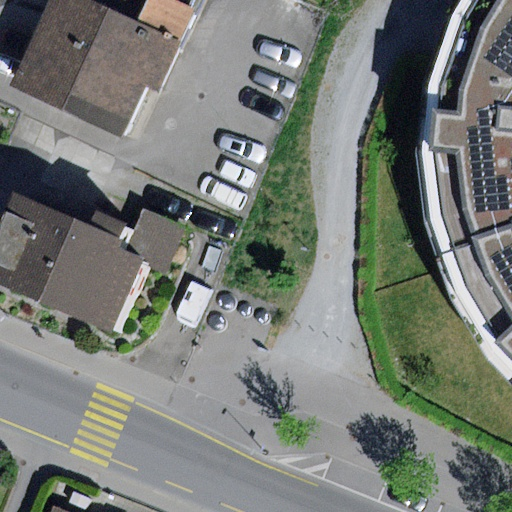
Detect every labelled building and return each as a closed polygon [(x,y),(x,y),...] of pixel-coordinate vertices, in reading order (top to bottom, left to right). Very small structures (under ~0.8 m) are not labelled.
[(90,0),(48,0),(10,89),(120,137),(144,83),(161,90),(183,41),(90,0)] [(90,0),(183,41),(201,0),(90,0)] [(511,4),(505,0),(477,0),(466,21),(444,91),(435,151),(446,214),(456,250),(511,232),(511,4)] [(11,195),(0,222),(0,284),(113,330),(142,259),(125,252),(129,242),(11,195)] [(143,209),(129,242),(125,252),(142,259),(168,270),(187,228),(143,209)] [(511,232),(456,250),(469,291),(499,341),(511,354),(511,232)]
